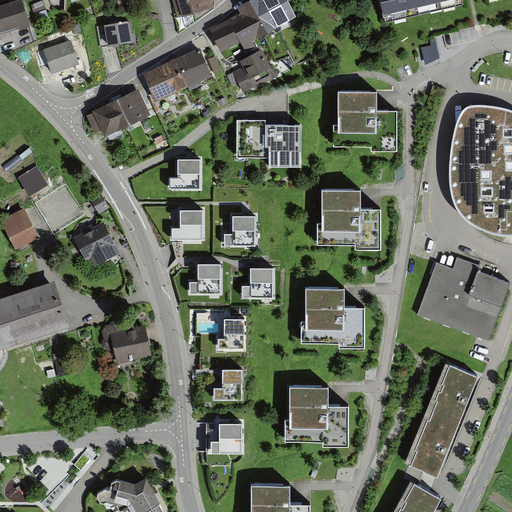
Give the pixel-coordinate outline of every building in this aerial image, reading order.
[(21,0),(0,7),(0,32),(1,35),(32,25),(23,0),(21,0)] [(192,0),(172,0),(178,16),(182,14),(182,15),(196,11),(192,0)] [(211,0),(192,0),(196,11),(213,6),(211,0)] [(241,11),(229,18),(241,40),(243,43),(268,28),(252,0),(246,0),(237,5),(241,11)] [(252,0),(268,28),(297,12),(290,0),(252,0)] [(379,0),(384,17),(385,16),(386,21),(464,3),(463,0),(379,0)] [(241,40),(229,18),(210,28),(221,50),(241,40)] [(109,47),(135,43),(131,23),(106,27),(109,47)] [(73,42),(46,51),(54,76),(81,67),(73,42)] [(189,84),(212,74),(200,46),(176,57),(189,84)] [(240,63),(243,68),(235,73),(246,94),(278,77),(263,50),(240,63)] [(189,84),(176,57),(144,72),(156,100),(189,84)] [(379,86),(339,86),(339,122),(335,122),(335,142),(373,142),(373,145),(398,145),(398,105),(379,105),(379,86)] [(151,117),(140,90),(93,111),(105,137),(151,117)] [(460,108),(454,123),(450,141),(448,160),(448,177),(451,196),(457,209),(469,219),(483,227),(499,232),(511,232),(511,107),(496,103),(479,101),(467,102),(460,108)] [(265,117),(237,117),(237,155),(268,155),(268,164),(301,163),(301,121),(277,121),(265,121),(265,117)] [(203,189),(202,160),(192,160),(178,160),(178,178),(172,178),(172,190),(203,189)] [(47,182),(37,167),(20,177),(30,192),(47,182)] [(362,185),(322,185),(323,219),(318,219),(318,242),(357,241),(357,244),(382,244),(381,204),(362,205),(362,185)] [(110,205),(103,194),(94,199),(101,211),(110,205)] [(39,235),(25,207),(3,218),(17,246),(39,235)] [(203,241),(203,211),(194,211),(178,212),(179,230),(172,230),(173,241),(203,241)] [(257,247),(256,218),(246,218),(232,218),(232,236),(226,236),(226,248),(257,247)] [(107,221),(77,235),(88,258),(91,256),(95,265),(119,253),(115,244),(118,243),(107,221)] [(457,256),(454,267),(437,261),(418,314),(490,339),(511,280),(478,268),(479,264),(457,256)] [(222,295),(222,266),(210,266),(197,266),(198,284),(191,284),(192,295),(222,295)] [(274,299),(274,269),(263,270),(249,270),(249,288),(243,288),(243,299),(274,299)] [(56,284),(0,301),(0,349),(70,328),(56,284)] [(345,285),(307,285),(307,319),(302,319),(302,340),(341,340),(341,344),(366,344),(366,303),(345,303),(345,285)] [(245,347),(245,315),(229,315),(224,315),(224,336),(218,336),(218,347),(245,347)] [(128,326),(107,327),(105,349),(117,349),(118,364),(153,355),(147,326),(129,330),(128,326)] [(446,360),(405,461),(437,474),(478,373),(446,360)] [(241,366),(222,366),(222,371),(222,386),(214,386),(214,398),(241,398),(241,366)] [(329,383),(291,383),(291,418),(286,418),(286,438),(324,438),(324,442),(349,442),(349,402),(329,402),(329,383)] [(244,455),(243,426),(219,426),(219,444),(213,444),(213,455),(244,455)] [(138,483),(118,479),(97,495),(100,499),(118,504),(122,511),(165,511),(147,477),(138,483)] [(438,511),(447,499),(413,479),(393,511),(438,511)] [(291,482),(252,483),(252,511),(311,511),(312,501),(291,502),(291,482)]
